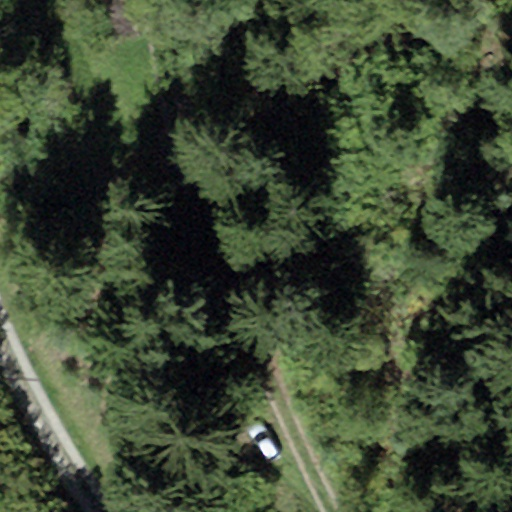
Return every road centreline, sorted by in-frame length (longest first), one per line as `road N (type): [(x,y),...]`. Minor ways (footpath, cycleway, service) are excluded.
road 1 (track): [(339,511),(173,90),(147,0)]
road 2 (track): [(0,313),(31,404),(101,511)]
